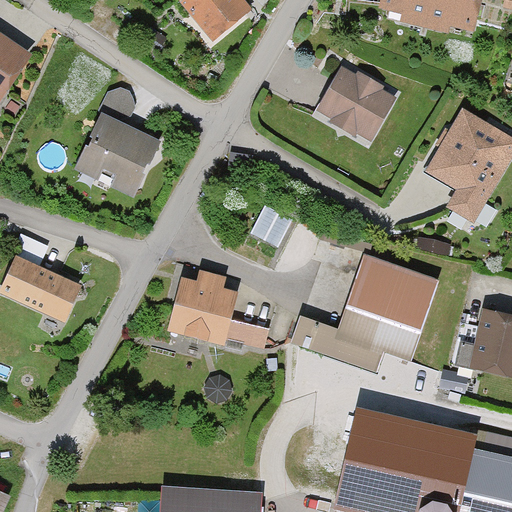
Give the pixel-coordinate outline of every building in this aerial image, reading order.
[(173,0),(207,42),(250,9),(242,0),(173,0)] [(381,0),(379,9),(474,32),(480,0),(381,0)] [(0,95),(27,56),(0,37),(0,95)] [(402,98),(343,66),(309,124),(365,153),(402,98)] [(511,158),(511,141),(464,111),(426,171),(456,190),(444,207),(471,224),(511,158)] [(101,116),(75,169),(133,197),(159,144),(101,116)] [(267,200),(253,231),(281,244),(296,214),(267,200)] [(0,272),(0,288),(62,318),(79,280),(11,249),(0,272)] [(435,275),(364,251),(342,320),(303,307),(294,337),(365,361),(370,346),(407,358),(435,275)] [(228,332),(238,289),(180,275),(167,329),(226,343),(228,332)] [(511,312),(480,305),(467,365),(511,374),(511,312)] [(511,511),(511,451),(358,412),(336,499),(388,511),(511,511)] [(0,511),(9,493),(0,488),(0,511)] [(160,511),(253,511),(254,505),(161,500),(160,511)]
